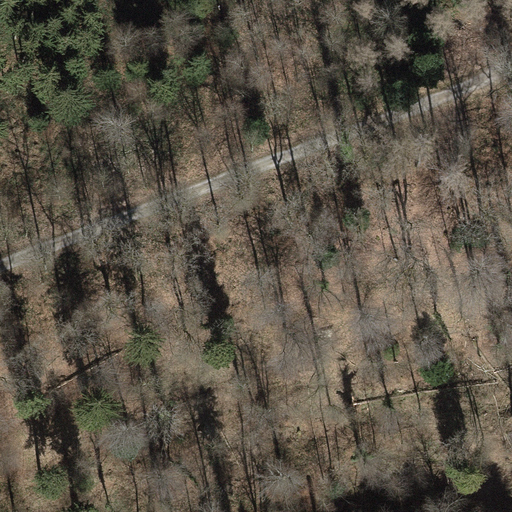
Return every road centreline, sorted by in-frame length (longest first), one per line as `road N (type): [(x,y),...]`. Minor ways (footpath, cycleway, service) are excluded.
road 1 (track): [(511,60),(434,99),(0,267)]
road 2 (track): [(182,511),(291,454)]
